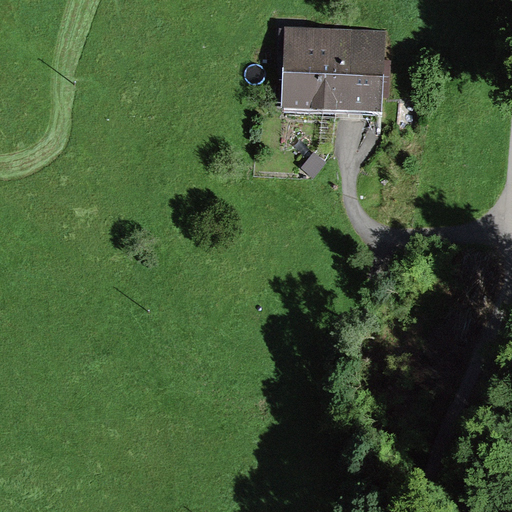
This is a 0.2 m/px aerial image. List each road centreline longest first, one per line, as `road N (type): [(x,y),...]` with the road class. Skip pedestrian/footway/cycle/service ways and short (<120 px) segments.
road 1 (track): [(412,511),(511,264)]
road 2 (track): [(511,234),(370,226),(350,204),(342,138)]
